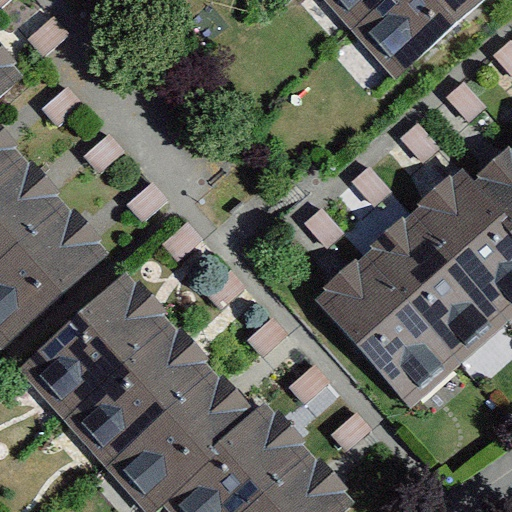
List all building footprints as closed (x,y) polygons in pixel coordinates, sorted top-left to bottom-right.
[(333,0),(402,76),(486,0),(333,0)] [(54,15),(36,35),(51,48),(69,29),(54,15)] [(511,40),(498,51),(511,70),(511,40)] [(0,55),(0,336),(7,344),(106,258),(0,136),(0,87),(16,74),(0,55)] [(470,80),(454,95),(475,118),(491,103),(470,80)] [(70,84),(49,105),(66,121),(87,100),(70,84)] [(421,122),(406,137),(426,158),(442,143),(421,122)] [(110,131),(89,152),(103,167),(125,147),(110,131)] [(466,158),(314,296),(413,403),(511,312),(511,147),(482,175),(466,158)] [(373,166),(358,179),(381,205),(396,192),(373,166)] [(156,182),(132,200),(147,219),(171,201),(156,182)] [(308,218),(333,245),(343,226),(324,204),(308,218)] [(190,221),(168,242),(186,260),(207,240),(190,221)] [(133,265),(19,362),(147,511),(153,511),(172,503),(180,511),(345,511),(357,502),(266,401),(254,406),(133,265)] [(239,273),(216,294),(228,308),(251,287),(239,273)] [(273,313),(252,335),(271,352),(291,330),(273,313)] [(319,362),(297,385),(313,400),(334,377),(319,362)] [(368,409),(340,431),(350,444),(373,426),(368,409)]
